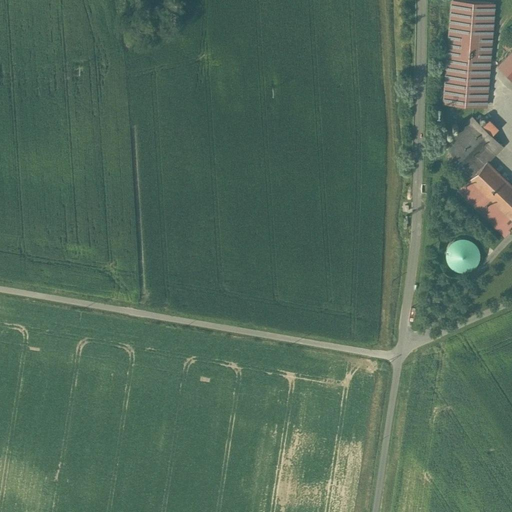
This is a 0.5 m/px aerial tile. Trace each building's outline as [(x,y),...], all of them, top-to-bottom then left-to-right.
[(493,3),(457,0),(452,0),(444,102),(485,105),(493,3)] [(511,49),(497,64),(511,78),(511,49)] [(502,145),(472,116),(450,139),(457,145),(446,156),(466,176),(459,183),(462,185),(486,161),(487,161),(502,145)] [(511,185),(487,161),(486,161),(462,185),(458,190),(505,235),(511,227),(511,185)] [(465,236),(462,235),(460,236),(457,236),(455,237),(453,239),(452,240),(450,241),(449,242),(448,244),(447,245),(447,247),(446,248),(446,250),(446,253),(446,255),(446,257),(447,259),(447,260),(448,262),(450,264),(452,266),(454,268),(456,269),(458,269),(461,270),(464,270),(467,270),(469,269),(471,268),(473,267),(474,265),(476,264),(477,262),(478,261),(479,259),(480,257),(480,255),(480,253),(480,251),(480,249),(479,247),(478,245),(477,243),(476,241),(474,240),(472,238),(470,237),(468,236),(465,236)]
